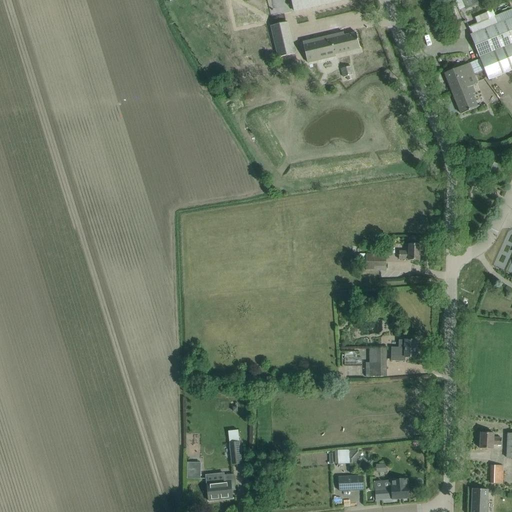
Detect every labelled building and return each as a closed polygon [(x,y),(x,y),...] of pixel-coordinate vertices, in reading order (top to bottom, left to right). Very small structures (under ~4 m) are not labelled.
[(237,25),(246,23),(270,18),(265,0),(231,0),(237,25)] [(345,0),(291,0),(295,12),(345,0)] [(479,57),(511,44),(511,17),(470,35),(471,39),(479,57)] [(246,23),(237,25),(236,25),(238,36),(228,39),(235,67),(255,63),(246,23)] [(287,26),(271,30),(278,60),(294,57),(287,26)] [(343,33),(302,43),(306,61),(360,49),(356,33),(344,36),(343,33)] [(511,70),(511,44),(479,57),(488,80),(511,70)] [(468,85),(465,78),(474,75),(469,63),(444,73),(452,92),(468,85)] [(350,66),(341,69),(343,77),(347,77),(351,75),(353,75),(350,66)] [(477,84),(474,75),(465,78),(468,85),(452,92),(461,114),(477,107),(472,95),(475,93),(472,86),(477,84)] [(490,161),(486,171),(493,174),(497,164),(490,161)] [(408,244),(408,252),(399,251),(399,260),(408,260),(419,260),(420,245),(408,244)] [(366,254),(366,270),(386,270),(386,254),(366,254)] [(416,341),(399,340),(398,348),(391,347),(391,361),(405,361),(405,358),(415,358),(416,341)] [(369,377),(386,377),(386,349),(369,349),(369,377)] [(241,464),(238,431),(228,431),(231,465),(241,464)] [(494,433),(480,433),(480,449),(493,449),(493,445),(501,445),(501,438),(493,438),(494,433)] [(350,464),(349,450),(337,451),(338,464),(350,464)] [(193,477),(205,477),(206,462),(193,462),(193,477)] [(490,484),(502,484),(503,466),(490,466),(490,484)] [(235,486),(233,474),(224,475),(225,482),(207,484),(209,501),(232,499),(231,487),(235,486)] [(356,477),(339,477),(339,491),(357,490),(356,477)] [(408,479),(390,480),(391,488),(375,489),(375,500),(392,499),(392,500),(409,499),(408,479)] [(487,511),(488,490),(472,489),(471,511),(487,511)]
